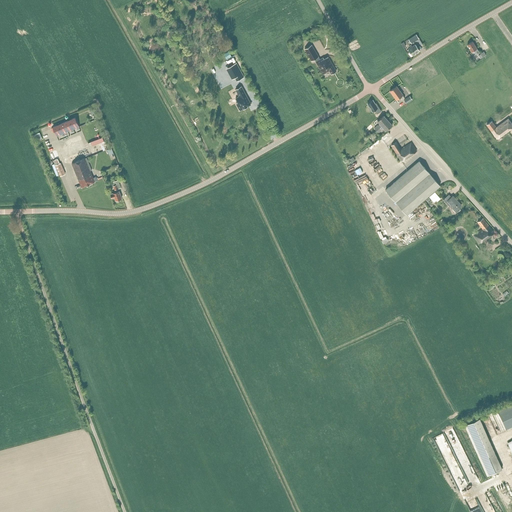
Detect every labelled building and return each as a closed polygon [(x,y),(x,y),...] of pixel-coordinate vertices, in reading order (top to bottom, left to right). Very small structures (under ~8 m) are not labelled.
[(416,34),(409,39),(411,44),(417,40),(419,39),(416,34)] [(474,55),(476,54),(479,52),(472,41),(467,44),(474,55)] [(312,45),(305,49),(312,61),(314,59),(316,62),(323,74),(329,71),(331,74),(336,71),(328,57),(324,59),(323,58),(320,60),(318,57),(312,45)] [(410,48),(408,49),(410,52),(409,53),(411,57),(412,56),(419,51),(415,45),(413,46),(412,46),(411,45),(409,46),(410,48)] [(227,68),(231,74),(233,79),(235,78),(237,81),(244,77),(239,69),(236,63),(227,68)] [(251,104),(241,86),(236,90),(239,96),(236,98),(238,102),(236,103),(240,110),(240,111),(251,104)] [(404,98),(402,95),(396,87),(391,91),(396,99),(399,97),(401,100),(404,98)] [(377,114),(381,111),(377,105),(376,106),(373,100),(371,101),(368,102),(369,103),(367,103),(372,111),(374,110),(377,114)] [(376,130),(388,120),(384,115),(377,121),(380,124),(378,126),(378,125),(374,128),(376,130)] [(53,127),(53,128),(51,128),(53,132),(55,131),(57,136),(79,127),(75,117),(53,127)] [(511,127),(511,123),(508,119),(496,127),(492,121),(487,125),(497,138),(511,127)] [(383,128),(386,131),(392,125),(388,120),(376,130),(378,133),(382,130),(381,129),(383,128)] [(102,137),(91,142),(92,146),(104,142),(102,137)] [(401,149),(399,146),(396,142),(391,145),(401,161),(416,151),(411,143),(401,149)] [(51,156),(60,176),(67,174),(58,153),(51,156)] [(93,178),(90,171),(92,170),(87,157),(72,163),(82,187),(95,182),(98,180),(96,177),(93,178)] [(406,214),(423,200),(440,186),(419,161),(385,190),(406,214)] [(121,188),(119,183),(118,180),(115,181),(112,182),(114,186),(113,186),(115,190),(116,189),(116,192),(113,193),(111,194),(112,198),(115,197),(116,200),(122,198),(118,189),(121,188)] [(441,199),(435,192),(429,197),(434,202),(436,200),(437,202),(441,199)] [(461,205),(458,201),(456,202),(454,201),(455,200),(452,196),(451,197),(449,194),(443,200),(449,206),(451,205),(454,208),(452,209),(456,213),(460,209),(459,208),(461,205)] [(479,243),(494,233),(483,218),(478,221),(483,228),(474,235),(479,243)] [(382,236),(386,246),(391,244),(386,234),(382,236)] [(493,299),(499,295),(494,287),(488,291),(493,299)] [(511,403),(498,410),(506,428),(511,425),(511,403)] [(482,418),(490,418),(494,431),(503,428),(503,426),(500,419),(493,419),(493,417),(492,413),(485,416),(484,416),(481,417),(482,418)] [(488,475),(502,469),(479,419),(466,425),(488,475)]
